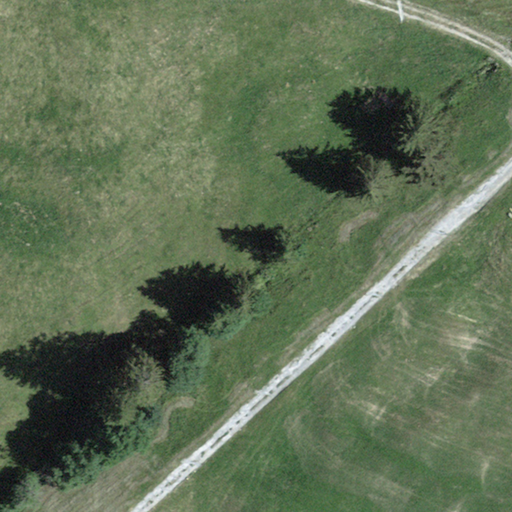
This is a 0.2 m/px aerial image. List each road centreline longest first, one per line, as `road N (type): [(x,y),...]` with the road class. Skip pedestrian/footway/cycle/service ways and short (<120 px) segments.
road 1 (track): [(511,161),(138,511)]
road 2 (track): [(511,61),(430,14),(385,0)]
